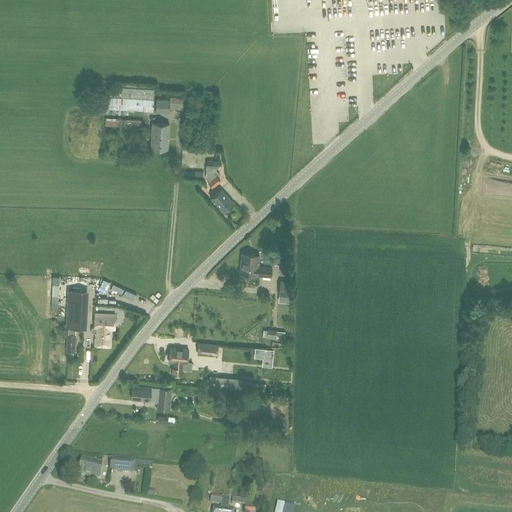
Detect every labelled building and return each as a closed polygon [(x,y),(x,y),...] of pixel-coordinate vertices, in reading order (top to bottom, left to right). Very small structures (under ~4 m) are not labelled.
[(105,92),(104,96),(104,108),(153,112),(153,99),(154,89),(121,87),(121,93),(105,92)] [(169,108),(182,109),(183,98),(170,97),(170,100),(156,99),(155,113),(169,114),(169,108)] [(220,148),(221,110),(208,110),(207,147),(220,148)] [(120,119),(105,118),(105,126),(119,127),(121,127),(121,134),(130,135),(130,129),(140,130),(141,120),(120,118),(120,119)] [(152,123),(150,148),(168,149),(169,124),(152,123)] [(207,156),(205,176),(205,178),(206,178),(208,182),(207,183),(212,188),(220,182),(217,177),(220,175),(216,170),(216,168),(218,168),(218,162),(215,161),(215,157),(207,156)] [(221,188),(210,198),(223,212),(233,203),(221,188)] [(239,274),(271,277),(271,267),(258,266),(259,255),(241,253),(239,274)] [(292,282),(280,281),(279,295),(291,296),(292,282)] [(88,290),(68,290),(66,327),(86,328),(88,290)] [(115,315),(95,314),(94,345),(111,346),(111,330),(114,330),(115,315)] [(276,330),(268,329),(267,338),(276,339),(276,330)] [(198,342),(197,355),(217,357),(218,344),(198,342)] [(187,362),(188,349),(170,347),(169,363),(172,363),(171,374),(183,375),(183,370),(192,371),(192,363),(187,362)] [(273,349),(255,348),(254,357),(262,358),(272,358),(273,349)] [(242,378),(210,375),(209,387),(241,390),(242,378)] [(132,385),(131,399),(149,401),(151,387),(132,385)] [(159,387),(156,409),(169,410),(172,389),(159,387)] [(221,390),(208,388),(206,398),(219,400),(221,390)] [(253,421),(241,417),(238,426),(251,429),(253,421)] [(111,457),(109,471),(131,474),(133,459),(111,457)] [(101,462),(95,461),(81,458),(77,474),(98,479),(101,462)] [(257,489),(255,499),(270,502),(272,485),(263,483),(262,490),(257,489)] [(229,497),(225,497),(225,496),(211,494),(210,503),(220,504),(220,508),(213,507),(212,511),(232,511),(233,509),(228,509),(229,497)] [(257,500),(232,497),(231,503),(245,505),(243,511),(256,511),(255,511),(257,500)]
